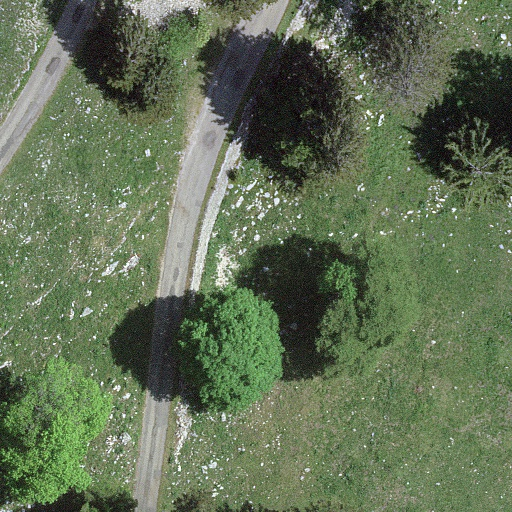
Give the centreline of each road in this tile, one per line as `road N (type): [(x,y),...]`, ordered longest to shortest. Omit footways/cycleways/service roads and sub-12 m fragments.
road 1 (unclassified): [(142,511),(174,262),(254,0)]
road 2 (unclassified): [(81,0),(0,149)]
